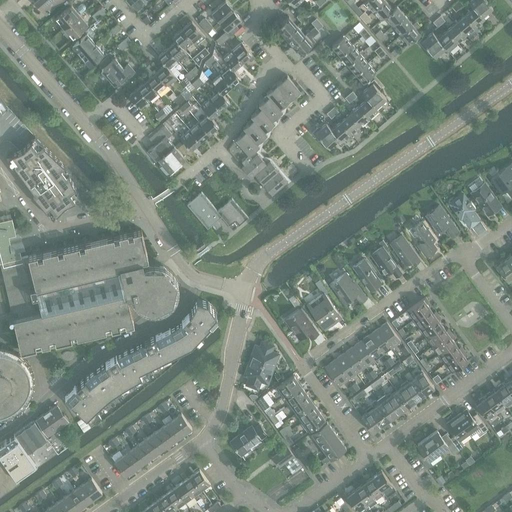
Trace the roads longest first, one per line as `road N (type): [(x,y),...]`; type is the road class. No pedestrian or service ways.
road 1 (residential): [(511,85),(266,257),(244,291)]
road 2 (residential): [(366,459),(300,366),(457,253)]
road 3 (residential): [(0,434),(82,366),(175,314),(201,282)]
road 4 (residential): [(142,206),(104,147),(0,29)]
road 5 (residential): [(366,459),(511,353)]
road 6 (residential): [(142,206),(49,228),(0,162)]
road 7 (residential): [(309,171),(283,133),(319,93),(277,53)]
road 8 (residential): [(200,439),(222,404),(244,291)]
road 9 (residential): [(100,511),(200,439)]
